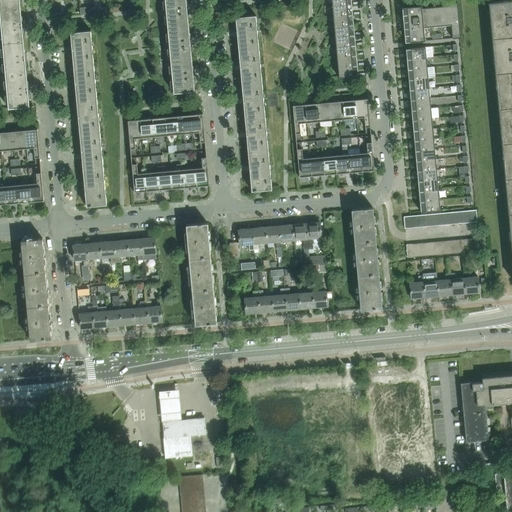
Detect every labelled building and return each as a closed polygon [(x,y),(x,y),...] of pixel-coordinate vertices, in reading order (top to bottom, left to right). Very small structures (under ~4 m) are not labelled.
[(19,0),(0,0),(0,10),(20,9),(19,0)] [(189,26),(186,0),(164,0),(167,28),(189,26)] [(488,3),(492,38),(511,35),(511,4),(511,0),(488,3)] [(460,38),(457,2),(449,3),(449,6),(421,8),(421,6),(402,8),(402,9),(405,43),(424,41),(423,28),(451,25),(452,39),(460,38)] [(352,15),(351,4),(332,6),(333,16),(352,15)] [(23,41),(20,9),(0,10),(0,20),(2,43),(23,41)] [(238,52),(258,50),(255,15),(235,17),(238,52)] [(353,25),(352,15),(333,16),(334,27),(353,25)] [(354,35),(353,25),(334,27),(335,37),(354,35)] [(189,26),(167,28),(170,61),(192,59),(189,26)] [(93,66),(90,31),(70,33),(73,67),(93,66)] [(354,35),(335,37),(336,47),(355,45),(354,35)] [(495,73),(511,71),(511,35),(492,38),(495,73)] [(5,76),(26,74),(23,41),(2,43),(5,76)] [(356,55),(355,45),(336,47),(337,57),(356,55)] [(425,47),(405,49),(407,59),(426,57),(425,47)] [(238,52),(242,87),(262,85),(258,50),(238,52)] [(357,66),(356,55),(337,57),(338,68),(357,66)] [(407,59),(407,60),(407,69),(427,67),(426,57),(407,59)] [(195,91),(192,59),(170,61),(173,93),(195,91)] [(73,67),(77,102),(97,100),(93,66),(73,67)] [(358,76),(357,66),(338,68),(339,78),(358,76)] [(427,67),(407,69),(408,79),(428,77),(427,67)] [(511,106),(511,71),(495,73),(498,108),(511,106)] [(29,106),(26,74),(5,76),(8,108),(29,106)] [(428,77),(408,79),(409,89),(429,87),(428,77)] [(245,122),(265,120),(262,85),(242,87),(245,122)] [(429,87),(409,89),(410,99),(430,97),(429,87)] [(430,97),(410,99),(411,109),(431,107),(430,97)] [(367,99),(355,100),(357,118),(364,118),(365,134),(371,133),(367,99)] [(77,102),(80,137),(100,135),(97,100),(77,102)] [(344,119),(357,118),(355,100),(342,101),(344,119)] [(332,120),(344,119),(342,101),(330,102),(332,120)] [(319,122),(332,120),(330,102),(317,103),(319,122)] [(307,123),(319,122),(317,103),(305,104),(307,123)] [(307,123),(305,104),(292,106),(296,140),(301,139),(299,123),(307,123)] [(511,106),(498,108),(501,143),(511,141),(511,106)] [(431,107),(411,109),(412,119),(432,117),(431,107)] [(202,114),(190,115),(191,133),(199,133),(201,149),(205,148),(202,114)] [(179,134),(191,133),(190,115),(177,116),(179,134)] [(166,136),(179,134),(177,116),(165,117),(166,136)] [(154,137),(166,136),(165,117),(152,118),(154,137)] [(432,117),(412,119),(413,130),(433,128),(432,117)] [(152,118),(140,119),(141,138),(154,137),(152,118)] [(134,139),(141,138),(140,119),(127,121),(130,155),(135,155),(134,139)] [(245,122),(248,156),(268,155),(265,120),(245,122)] [(433,128),(413,130),(414,140),(433,138),(433,128)] [(40,164),(37,129),(24,130),(26,149),(34,148),(35,164),(40,164)] [(14,150),(26,149),(24,130),(12,131),(14,150)] [(14,150),(12,131),(0,132),(0,139),(1,151),(14,150)] [(80,137),(83,172),(103,170),(100,135),(80,137)] [(367,153),(360,153),(361,172),(374,170),(371,136),(366,137),(367,153)] [(434,148),(433,138),(414,140),(415,150),(434,148)] [(511,141),(501,143),(505,178),(511,177),(511,141)] [(311,176),(310,158),(303,158),(301,142),(296,143),(299,177),(311,176)] [(415,150),(416,160),(435,158),(434,148),(415,150)] [(196,187),(209,186),(206,151),(201,152),(202,168),(195,168),(196,187)] [(349,173),(361,172),(360,153),(347,154),(349,173)] [(336,174),(349,173),(347,154),(335,156),(336,174)] [(251,191),(271,189),(268,155),(248,156),(251,191)] [(336,174),(335,156),(322,157),(324,175),(336,174)] [(311,176),(324,175),(322,157),(310,158),(311,176)] [(134,192),(146,191),(145,173),(137,174),(136,158),(131,158),(134,192)] [(416,160),(417,170),(436,168),(435,158),(416,160)] [(171,189),(184,188),(182,169),(182,165),(176,165),(176,170),(170,171),(171,189)] [(158,172),(157,172),(159,190),(171,189),(170,171),(165,171),(164,166),(157,167),(158,172)] [(196,187),(195,168),(182,169),(184,188),(196,187)] [(418,180),(437,178),(436,168),(417,170),(418,180)] [(103,170),(83,172),(86,206),(106,204),(103,170)] [(146,191),(159,190),(157,172),(145,173),(146,191)] [(43,201),(41,173),(36,173),(37,183),(29,184),(31,202),(43,201)] [(418,180),(419,191),(438,189),(437,178),(418,180)] [(19,203),(31,202),(29,184),(17,185),(19,203)] [(6,204),(19,203),(17,185),(4,186),(6,204)] [(420,201),(439,199),(438,189),(419,191),(420,201)] [(420,201),(420,211),(440,209),(439,199),(420,201)] [(351,210),(354,242),(375,241),(372,208),(351,210)] [(321,237),(320,222),(306,223),(309,250),(313,249),(312,238),(321,237)] [(189,258),(210,256),(207,223),(186,225),(189,258)] [(306,223),(293,225),(294,240),(303,239),(304,250),(309,250),(306,223)] [(279,226),(281,247),(286,247),(285,241),(294,240),(293,225),(279,226)] [(265,227),(267,242),(275,242),(276,248),(281,247),(279,226),(265,227)] [(265,227),(252,228),(254,249),(258,249),(258,243),(267,242),(265,227)] [(252,228),(238,230),(239,245),(249,244),(249,250),(254,249),(252,228)] [(154,237),(140,239),(142,260),(147,260),(146,254),(156,253),(154,237)] [(24,273),(45,271),(42,238),(21,240),(24,273)] [(127,240),(128,256),(137,255),(138,261),(142,260),(140,239),(127,240)] [(127,240),(113,241),(115,263),(120,262),(119,256),(128,256),(127,240)] [(100,242),(101,258),(110,257),(111,263),(115,263),(113,241),(100,242)] [(378,274),(375,241),(354,242),(357,276),(378,274)] [(86,244),(88,265),(93,265),(92,259),(101,258),(100,242),(86,244)] [(229,243),(230,258),(238,257),(237,242),(229,243)] [(86,244),(73,245),(72,245),(74,261),(83,260),(84,266),(88,265),(86,244)] [(413,244),(406,245),(407,258),(414,257),(413,244)] [(192,291),(213,289),(210,256),(189,258),(192,291)] [(326,264),(325,256),(309,257),(309,260),(310,266),(326,264)] [(318,265),(310,266),(311,273),(319,273),(318,265)] [(48,305),(45,271),(24,273),(27,306),(48,305)] [(463,272),(464,278),(465,293),(479,292),(477,276),(468,277),(467,271),(463,272)] [(445,280),(436,280),(438,296),(451,294),(449,273),(445,274),(445,280)] [(465,293),(464,278),(455,279),(454,273),(449,273),(451,294),(465,293)] [(360,309),(382,307),(378,274),(357,276),(360,309)] [(438,296),(436,280),(428,281),(427,275),(423,276),(425,297),(438,296)] [(425,297),(423,276),(418,276),(418,282),(410,283),(411,298),(425,297)] [(308,292),(299,293),(300,308),(314,307),(312,286),(307,286),(308,292)] [(314,307),(327,306),(326,291),(317,292),(316,286),(312,286),(314,307)] [(280,294),(271,295),(273,311),(286,310),(284,288),(280,289),(280,294)] [(300,308),(299,293),(290,294),(289,288),(284,288),(286,310),(300,308)] [(192,291),(195,324),(216,322),(213,289),(192,291)] [(262,290),(257,291),(259,312),(273,311),(271,295),(263,296),(262,290)] [(245,313),(259,312),(257,291),(253,291),(253,297),(244,298),(245,313)] [(115,310),(106,311),(108,326),(121,325),(119,301),(119,297),(114,297),(115,310)] [(92,306),(94,327),(108,326),(106,311),(97,312),(96,300),(92,300),(93,306),(92,306)] [(119,301),(121,325),(135,324),(133,308),(124,309),(124,300),(119,301)] [(148,322),(162,321),(160,306),(151,306),(151,300),(146,301),(148,322)] [(142,307),(133,308),(135,324),(148,322),(146,301),(141,301),(142,307)] [(30,340),(51,338),(48,305),(27,306),(30,340)] [(88,313),(79,314),(80,329),(94,327),(92,306),(88,307),(88,313)] [(511,374),(482,377),(482,382),(472,383),(472,382),(460,383),(463,413),(466,442),(489,440),(485,404),(511,401),(511,411),(511,412),(511,424),(511,374)] [(419,382),(368,386),(371,430),(422,427),(419,382)] [(161,421),(182,419),(180,401),(179,388),(159,390),(160,403),(161,421)] [(270,393),(243,395),(250,468),(277,466),(270,393)] [(191,450),(190,445),(190,436),(205,435),(204,418),(187,419),(182,419),(161,421),(164,451),(164,458),(191,456),(191,450)] [(390,447),(378,447),(379,466),(390,466),(390,447)] [(225,469),(224,458),(215,459),(216,469),(225,469)] [(503,474),(494,474),(497,496),(505,495),(507,511),(511,511),(511,469),(503,470),(503,474)]
